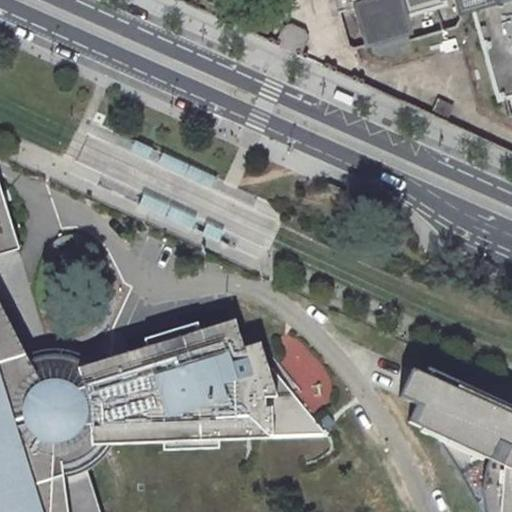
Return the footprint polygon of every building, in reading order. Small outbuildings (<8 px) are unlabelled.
[(511,0),(352,0),(365,44),(368,46),(370,45),(372,53),(379,56),(403,50),(406,43),(404,36),(407,35),(409,32),(405,18),(443,7),(445,4),(443,0),(454,0),(458,13),(456,16),(471,12),(496,99),(499,101),(509,98),(511,109),(511,0)] [(283,28),(275,45),(299,56),(307,39),(304,31),(291,25),(283,28)] [(439,100),(431,117),(444,123),(452,106),(439,100)] [(271,369),(267,370),(259,373),(254,356),(245,359),(241,348),(233,321),(94,364),(83,367),(78,364),(75,363),(66,360),(59,358),(52,358),(47,358),(41,359),(34,361),(28,363),(0,309),(0,255),(18,250),(0,192),(0,511),(98,511),(82,459),(91,453),(99,446),(327,438),(271,369)] [(258,343),(241,348),(245,359),(254,356),(259,373),(267,370),(258,343)] [(425,375),(413,370),(401,398),(417,406),(410,423),(435,435),(452,461),(465,484),(479,511),(511,511),(511,415),(460,391),(425,375)]
